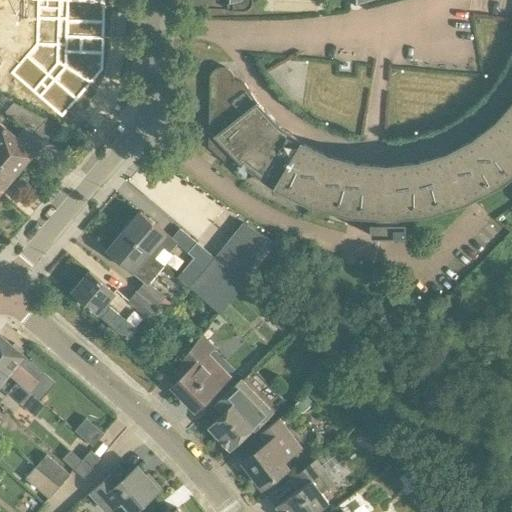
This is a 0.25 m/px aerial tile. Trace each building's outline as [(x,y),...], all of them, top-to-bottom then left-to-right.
[(37,0),(36,45),(10,75),(61,119),(102,72),(105,2),(93,2),(44,0),(37,0)] [(233,10),(229,10),(229,11),(243,12),(244,12),(246,11),(249,10),(250,9),(251,7),(252,6),(252,4),(253,3),(253,2),(253,1),(252,0),(232,0),(233,0),(233,10)] [(460,146),(456,147),(447,152),(443,154),(429,158),(416,161),(403,163),(387,165),(370,164),(357,162),(345,159),(330,155),(326,154),(317,149),(302,142),(291,134),(288,132),(287,133),(289,134),(285,140),(273,131),(277,126),(278,127),(279,126),(277,125),(257,103),(245,84),(234,81),(234,79),(234,77),(233,75),(233,74),(231,72),(231,71),(230,71),(228,70),(226,68),(223,68),(220,68),(218,68),(216,69),(215,70),(213,71),(212,72),(211,73),(211,74),(210,76),(210,77),(208,147),(235,171),(241,164),(273,189),(309,206),(348,216),(377,218),(377,222),(370,223),(370,236),(405,236),(405,222),(398,222),(398,218),(427,215),(465,204),(500,186),(511,177),(511,102),(506,109),(503,112),(496,120),(493,123),(485,130),(471,140),(460,146)] [(13,102),(5,112),(32,136),(47,119),(13,102)] [(0,162),(14,175),(30,156),(16,144),(20,139),(17,137),(0,121),(0,162)] [(0,191),(14,175),(0,162),(0,191)] [(169,252),(177,243),(172,239),(140,212),(124,231),(155,258),(164,248),(169,252)] [(192,289),(219,314),(276,245),(243,225),(215,259),(216,260),(199,281),(192,289)] [(107,252),(138,278),(144,283),(136,292),(156,308),(165,297),(149,284),(164,266),(155,258),(124,231),(107,252)] [(216,260),(215,259),(196,243),(187,253),(193,258),(177,277),(189,287),(192,289),(199,281),(216,260)] [(105,304),(114,294),(89,272),(72,293),(126,339),(134,330),(105,304)] [(147,318),(156,308),(136,292),(128,301),(147,318)] [(295,310),(276,319),(282,331),(301,322),(295,310)] [(45,371),(44,373),(21,353),(22,351),(15,344),(13,346),(0,334),(0,367),(28,392),(38,401),(42,396),(56,381),(45,371)] [(195,410),(221,385),(200,364),(214,350),(201,337),(181,362),(189,371),(173,387),(195,410)] [(28,392),(0,367),(0,388),(18,404),(28,392)] [(285,402),(253,370),(252,369),(219,400),(228,410),(211,426),(231,448),(253,426),(256,430),(285,402)] [(306,395),(295,404),(303,413),(314,404),(306,395)] [(262,487),(290,467),(286,461),(302,448),(280,418),(259,434),(267,444),(243,462),(262,487)] [(104,434),(86,419),(75,431),(93,447),(104,434)] [(84,478),(88,473),(100,459),(91,451),(84,459),(74,469),(84,478)] [(58,488),(70,475),(46,455),(34,468),(58,488)] [(333,484),(315,460),(290,479),(298,490),(279,504),(284,511),(315,511),(328,503),(321,493),(333,484)] [(137,467),(119,483),(111,473),(90,492),(100,504),(109,496),(117,505),(122,501),(132,511),(133,511),(158,490),(137,467)] [(58,488),(34,468),(25,479),(48,499),(58,488)]
